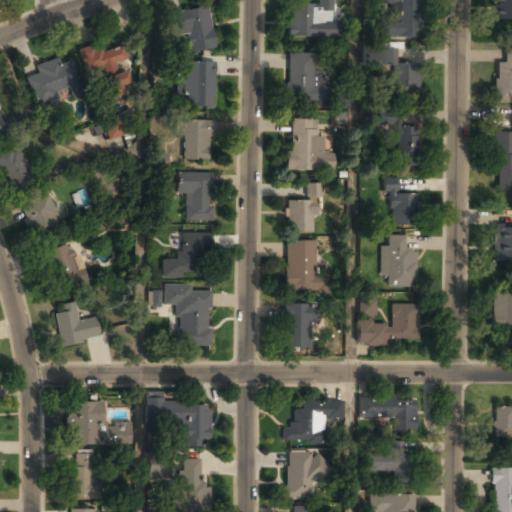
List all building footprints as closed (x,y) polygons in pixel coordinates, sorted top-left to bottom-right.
[(331,18),(331,0),(316,0),(316,4),(287,4),(287,37),(339,37),(339,18),(331,18)] [(417,0),(368,0),(368,6),(380,7),(380,38),(417,38),(417,0)] [(511,0),(495,0),(495,19),(511,19),(511,0)] [(207,8),(166,14),(169,38),(185,36),(187,53),(214,49),(207,8)] [(98,74),(105,97),(129,90),(120,62),(127,60),(122,46),(102,53),(100,45),(78,52),(86,77),(98,74)] [(493,103),(511,103),(511,50),(503,50),(503,62),(494,62),(493,103)] [(317,53),(287,53),(286,101),(330,102),(331,83),(317,82),(317,53)] [(390,94),(415,95),(416,64),(393,63),(394,53),(391,53),(390,94)] [(58,100),(56,91),(68,89),(62,60),(34,66),(36,76),(28,77),(34,105),(58,100)] [(213,62),(178,61),(178,96),(184,96),(184,108),(212,108),(213,62)] [(348,90),(333,90),(333,109),(348,109),(348,90)] [(415,166),(415,127),(400,126),(400,111),(378,111),(378,125),(392,125),(391,165),(415,166)] [(0,139),(26,126),(19,113),(1,122),(0,119),(0,139)] [(102,121),(107,140),(124,135),(119,116),(102,121)] [(331,155),(319,155),(319,120),(286,120),(287,171),(332,171),(331,155)] [(182,121),(182,160),(209,160),(209,121),(182,121)] [(511,131),(493,131),(494,190),(511,190),(511,131)] [(0,153),(0,170),(15,195),(36,182),(13,145),(0,153)] [(185,220),(210,220),(210,172),(175,172),(175,194),(185,194),(185,220)] [(416,224),(415,193),(396,193),(396,177),(387,178),(387,225),(416,224)] [(320,183),(305,183),(305,198),(320,198),(320,183)] [(31,239),(59,226),(45,195),(17,207),(31,239)] [(286,202),(286,234),(314,234),(314,202),(286,202)] [(493,262),(511,261),(511,227),(492,228),(493,262)] [(210,233),(178,233),(177,258),(161,258),(161,277),(187,277),(187,257),(210,257),(210,233)] [(379,246),(379,286),(414,286),(414,247),(404,247),(404,235),(388,235),(388,246),(379,246)] [(323,292),(323,277),(314,277),(313,242),(283,242),(283,293),(323,292)] [(80,285),(69,244),(43,251),(54,292),(80,285)] [(190,284),(161,284),(161,305),(174,305),(174,346),(209,346),(209,291),(190,291),(190,284)] [(160,291),(146,291),(146,307),(159,307),(160,291)] [(511,293),(490,294),(490,332),(511,331),(511,305),(511,293)] [(374,302),(358,302),(358,314),(372,314),(372,308),(374,308),(374,302)] [(60,347),(99,339),(95,319),(76,322),(73,303),(53,307),(60,347)] [(416,338),(416,304),(389,303),(389,322),(355,322),(355,346),(384,347),(384,338),(416,338)] [(309,304),(283,304),(283,348),(309,348),(309,304)] [(159,403),(160,395),(144,395),(143,424),(179,426),(179,439),(208,440),(209,405),(159,403)] [(414,431),(414,399),(358,399),(358,420),(391,420),(391,431),(414,431)] [(281,427),(281,443),(322,444),(322,420),(341,420),(341,403),(301,402),(301,411),(291,411),(291,427),(281,427)] [(128,425),(101,426),(100,404),(66,404),(66,446),(128,445),(128,425)] [(511,438),(511,406),(491,407),(492,439),(511,438)] [(404,444),(388,444),(388,454),(363,454),(363,473),(404,473),(404,444)] [(144,479),(166,480),(167,451),(150,451),(150,446),(145,446),(144,479)] [(94,499),(94,454),(69,454),(69,499),(94,499)] [(312,500),(312,480),(323,480),(323,454),(284,454),(283,500),(312,500)] [(207,511),(207,485),(198,485),(199,461),(177,461),(177,511),(207,511)] [(511,511),(511,468),(490,469),(491,511),(511,511)] [(413,511),(413,496),(368,496),(368,511),(413,511)]
